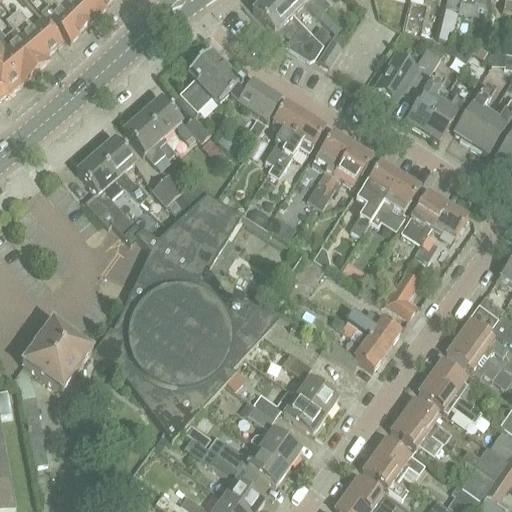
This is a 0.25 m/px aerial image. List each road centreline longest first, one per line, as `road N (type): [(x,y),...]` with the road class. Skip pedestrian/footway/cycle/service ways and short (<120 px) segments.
road 1 (residential): [(511,209),(378,126),(353,130),(213,31)]
road 2 (residential): [(307,511),(511,227)]
road 3 (secondary): [(5,155),(179,0)]
